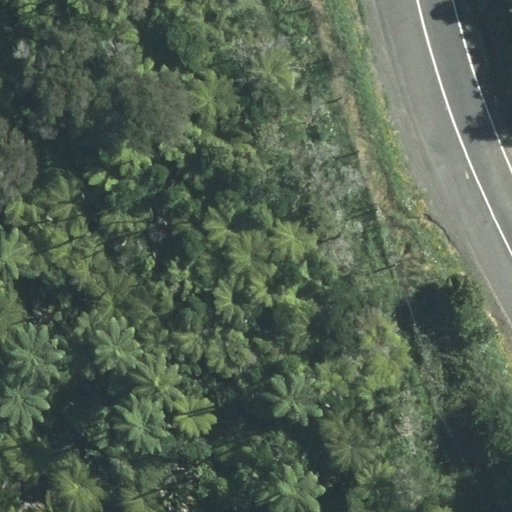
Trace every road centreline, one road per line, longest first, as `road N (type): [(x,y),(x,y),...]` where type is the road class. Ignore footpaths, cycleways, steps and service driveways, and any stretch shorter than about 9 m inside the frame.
road 1 (track): [(269,0),(276,38),(449,432),(475,511)]
road 2 (unclassified): [(447,0),(451,36),(511,168)]
